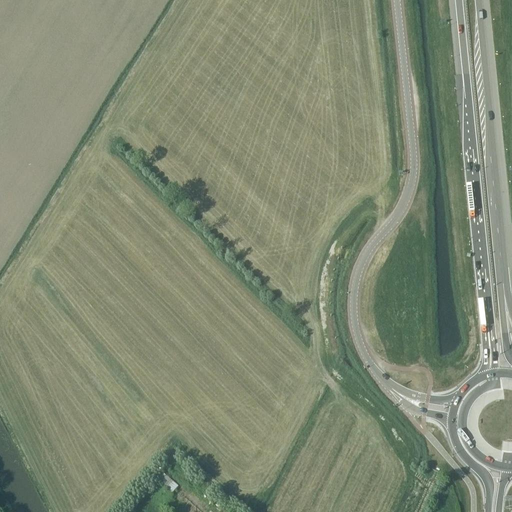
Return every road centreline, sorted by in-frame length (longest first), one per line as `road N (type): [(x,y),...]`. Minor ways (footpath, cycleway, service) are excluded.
road 1 (tertiary): [(397,0),(414,169),(408,199),(359,274),(357,312),(365,351),(389,389)]
road 2 (motorway): [(459,0),(492,322)]
road 3 (motorway): [(507,286),(478,0)]
